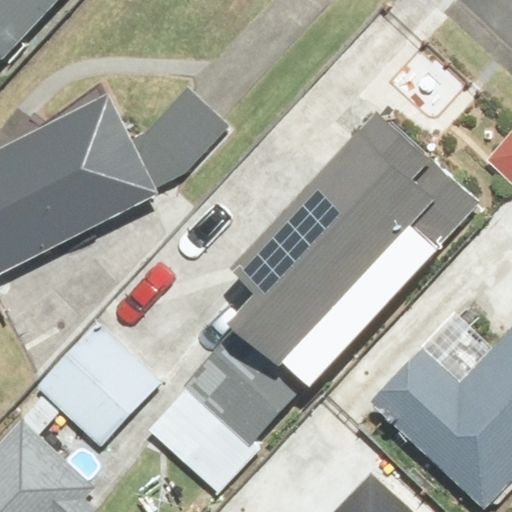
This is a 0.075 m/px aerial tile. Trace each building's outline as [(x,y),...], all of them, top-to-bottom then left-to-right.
[(0,0),(0,58),(20,53),(69,0),(0,0)] [(177,177),(238,149),(210,88),(151,115),(141,92),(0,156),(0,273),(183,191),(177,177)] [(404,106),(258,261),(282,285),(266,302),(333,365),(496,193),(404,106)] [(114,318),(50,381),(108,440),(172,378),(114,318)] [(511,332),(478,371),(432,329),(376,391),(504,507),(511,498),(511,332)] [(231,414),(189,458),(222,490),(265,446),(231,414)] [(97,511),(109,501),(33,424),(0,457),(0,511),(97,511)] [(416,511),(369,469),(329,511),(267,511),(256,502),(247,511),(416,511)]
